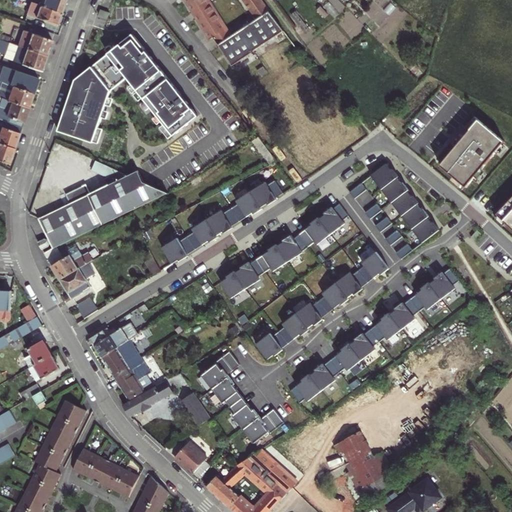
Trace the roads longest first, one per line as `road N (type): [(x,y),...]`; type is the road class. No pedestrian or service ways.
road 1 (residential): [(475,213),(386,142),(374,143),(69,340)]
road 2 (residential): [(475,213),(262,379)]
road 3 (residential): [(212,511),(114,416),(69,340)]
road 4 (residential): [(20,193),(86,0)]
